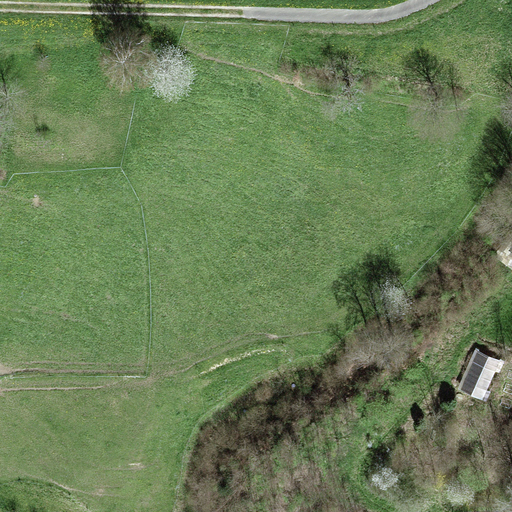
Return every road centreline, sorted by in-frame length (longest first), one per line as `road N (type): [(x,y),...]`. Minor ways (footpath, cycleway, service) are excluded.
road 1 (track): [(426,0),(367,16),(0,8)]
road 2 (track): [(0,373),(148,370)]
